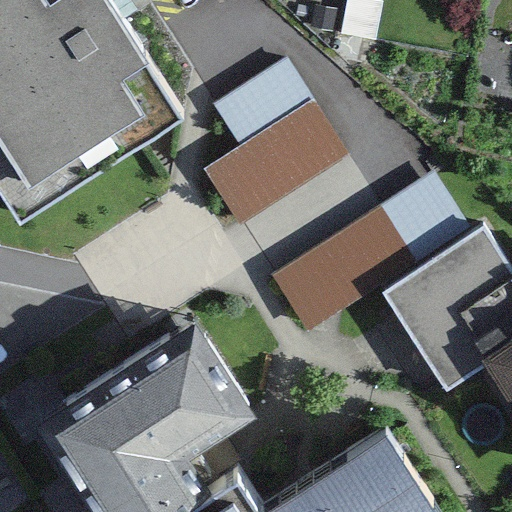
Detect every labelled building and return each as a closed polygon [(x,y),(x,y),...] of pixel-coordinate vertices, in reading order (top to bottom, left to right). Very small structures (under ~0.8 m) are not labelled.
[(0,0),(0,244),(1,246),(196,115),(118,0),(0,0)] [(347,156),(310,97),(202,164),(239,223),(347,156)] [(415,261),(379,204),(273,271),(309,328),(415,261)] [(485,235),(388,294),(446,388),(482,366),(511,414),(511,274),(509,276),(485,235)] [(185,322),(28,418),(85,511),(422,511),(373,431),(256,503),(233,466),(188,493),(166,456),(240,411),(185,322)]
